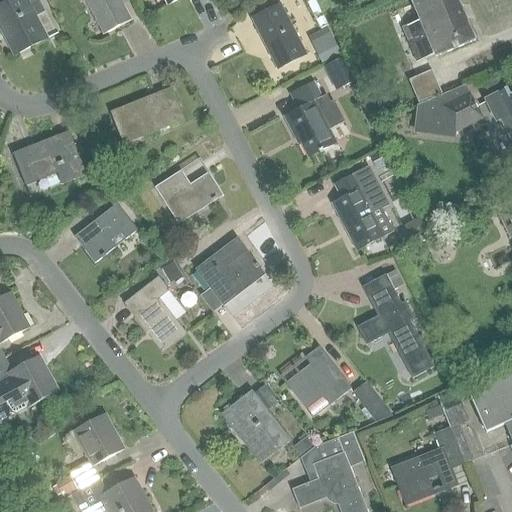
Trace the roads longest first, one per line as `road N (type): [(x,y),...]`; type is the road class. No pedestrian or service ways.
road 1 (residential): [(152,410),(289,306),(302,284),(189,46)]
road 2 (residential): [(152,410),(29,251),(0,247)]
road 3 (residential): [(189,46),(52,103),(29,107),(0,94)]
road 4 (residential): [(231,511),(152,410)]
